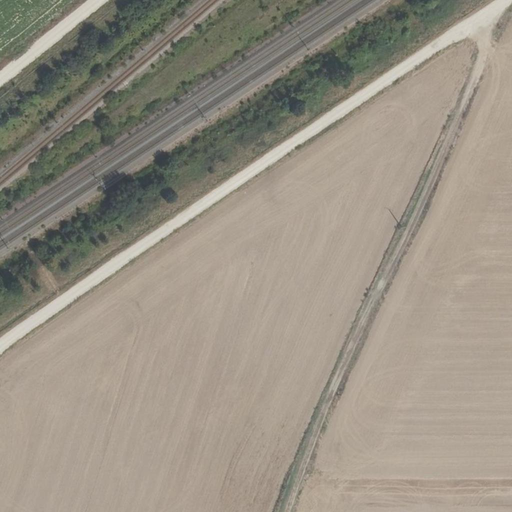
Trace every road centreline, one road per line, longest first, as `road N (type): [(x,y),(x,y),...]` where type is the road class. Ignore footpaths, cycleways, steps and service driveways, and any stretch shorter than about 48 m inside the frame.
road 1 (track): [(0,347),(490,8)]
road 2 (track): [(490,8),(443,165),(336,382),(288,511)]
road 3 (track): [(97,0),(0,77)]
